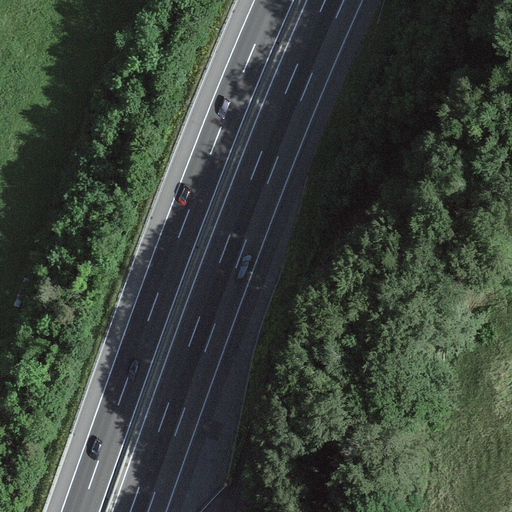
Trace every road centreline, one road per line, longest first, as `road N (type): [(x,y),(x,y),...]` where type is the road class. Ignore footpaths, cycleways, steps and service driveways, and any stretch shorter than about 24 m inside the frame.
road 1 (track): [(235,511),(309,305),(446,142),(505,0)]
road 2 (motorway): [(140,511),(266,162),(335,0)]
road 3 (motorway): [(274,0),(183,224),(81,511)]
